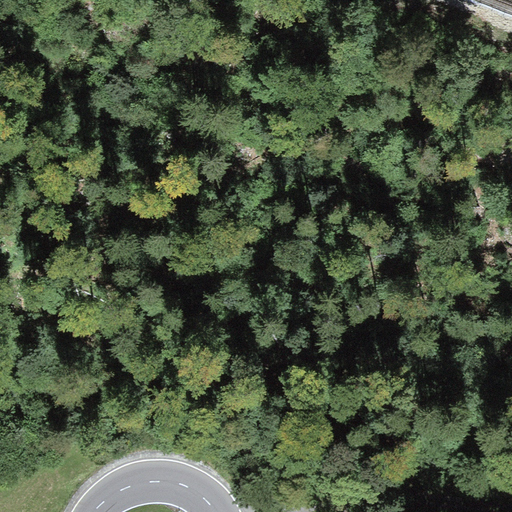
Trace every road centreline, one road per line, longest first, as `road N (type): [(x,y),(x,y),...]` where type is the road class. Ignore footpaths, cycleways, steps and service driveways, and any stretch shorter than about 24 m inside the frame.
road 1 (track): [(313,511),(464,511)]
road 2 (secondary): [(215,511),(193,489),(163,481),(117,491),(93,511)]
